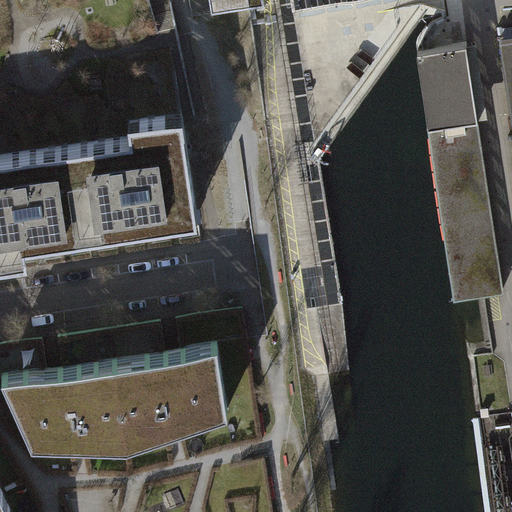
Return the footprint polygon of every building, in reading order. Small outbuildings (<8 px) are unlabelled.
[(189,0),(191,13),(265,2),(264,0),(189,0)] [(511,35),(498,38),(511,128),(511,35)] [(467,41),(418,49),(430,126),(428,127),(447,252),(454,299),(478,295),(503,291),(477,119),(479,119),(467,41)] [(130,134),(0,153),(0,259),(4,259),(28,256),(26,240),(198,215),(190,158),(183,111),(127,119),(130,134)] [(54,366),(2,373),(32,440),(126,440),(228,409),(218,340),(173,347),(54,366)] [(12,511),(0,484),(0,511),(12,511)]
